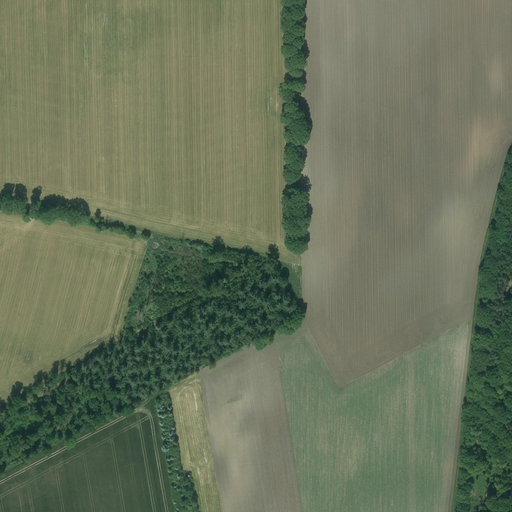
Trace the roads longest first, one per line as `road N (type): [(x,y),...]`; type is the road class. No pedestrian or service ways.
road 1 (track): [(511,148),(479,283),(453,511)]
road 2 (track): [(0,203),(268,257)]
